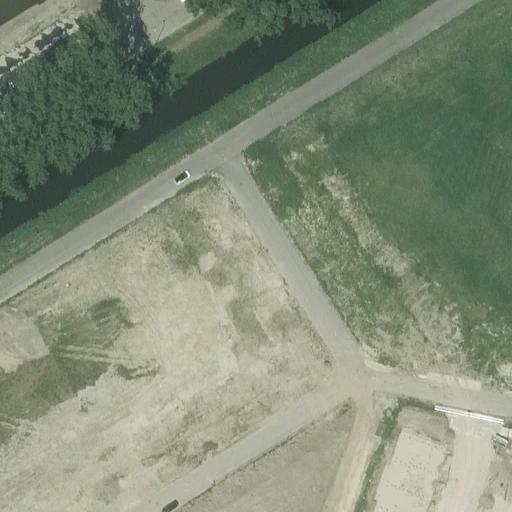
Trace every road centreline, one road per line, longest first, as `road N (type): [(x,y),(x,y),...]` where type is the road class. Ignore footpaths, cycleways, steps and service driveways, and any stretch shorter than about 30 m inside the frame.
road 1 (residential): [(222,155),(465,0)]
road 2 (residential): [(0,293),(222,155)]
road 3 (residential): [(143,511),(360,372)]
road 4 (residential): [(360,372),(222,155)]
road 5 (unclassified): [(0,122),(141,34)]
road 6 (residential): [(511,413),(384,392)]
road 7 (residential): [(348,511),(384,392)]
